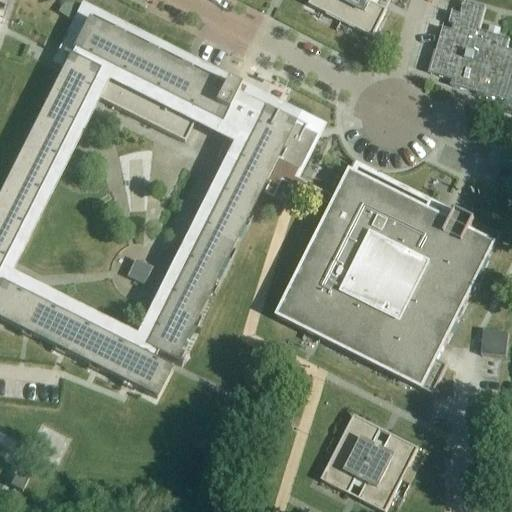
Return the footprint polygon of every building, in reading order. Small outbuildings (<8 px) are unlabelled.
[(393,0),(311,0),(308,8),(372,41),(386,14),(371,6),(374,0),(384,0),(391,3),(393,0)] [(489,28),(487,36),(479,34),(486,11),(463,5),(459,17),(452,15),(448,27),(453,28),(451,33),(442,31),(429,76),(453,82),(451,89),(506,104),(503,113),(511,116),(511,54),(507,53),(510,43),(498,40),(501,31),(489,28)] [(80,20),(61,58),(68,61),(0,196),(0,270),(88,97),(180,143),(184,145),(196,122),(227,138),(216,161),(219,163),(234,171),(143,351),(174,366),(180,369),(182,367),(175,363),(264,186),(264,185),(271,189),(275,180),(333,209),(277,320),(432,398),(447,369),(436,364),(499,238),(474,225),(474,224),(455,215),(450,225),(351,176),(357,165),(355,164),(336,202),(294,180),(319,131),(225,84),(222,91),(80,20)] [(0,285),(0,322),(156,401),(171,371),(0,285)] [(381,434),(353,419),(320,484),(348,498),(355,485),(365,489),(358,503),(375,511),(387,511),(418,452),(391,438),(382,455),(373,450),(381,434)] [(21,495),(28,482),(15,476),(9,489),(21,495)]
